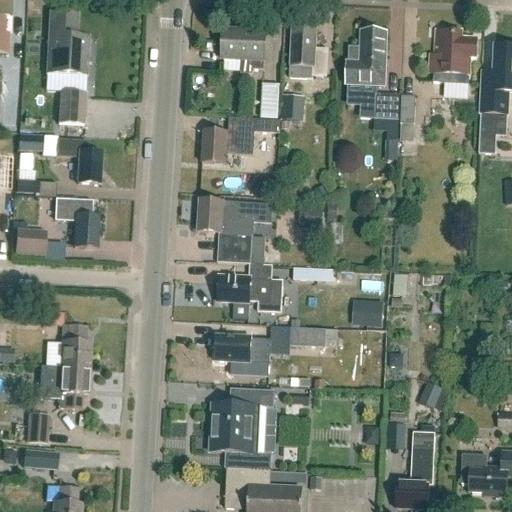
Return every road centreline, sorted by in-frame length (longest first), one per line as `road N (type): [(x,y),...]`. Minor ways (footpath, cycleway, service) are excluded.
road 1 (unclassified): [(153,283),(171,0)]
road 2 (unclassified): [(142,511),(153,283)]
road 3 (residential): [(153,283),(0,277)]
